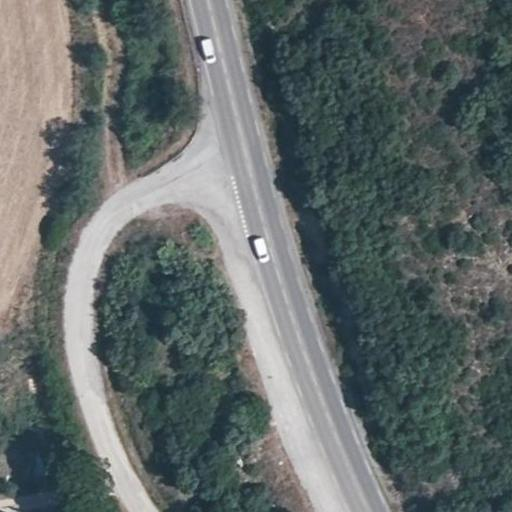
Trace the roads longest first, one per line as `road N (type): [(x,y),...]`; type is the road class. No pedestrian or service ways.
road 1 (unclassified): [(143,511),(93,395),(82,328),(85,263),(109,219),(130,204),(252,169)]
road 2 (tertiary): [(373,511),(330,412),(252,169)]
road 3 (tertiary): [(252,169),(208,0)]
